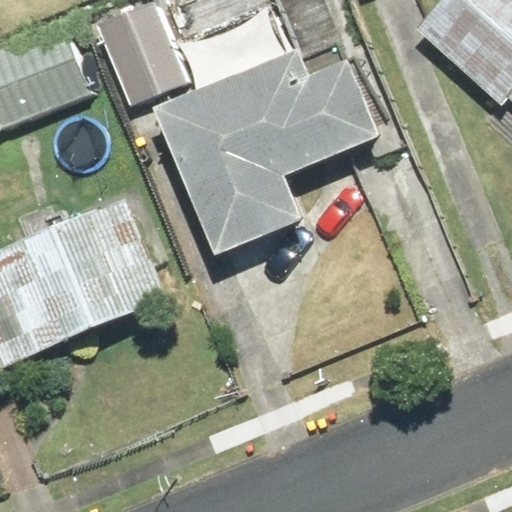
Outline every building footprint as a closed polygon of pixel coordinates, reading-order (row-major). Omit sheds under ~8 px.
[(511,0),(451,0),(424,35),(511,105),(511,0)] [(151,6),(98,28),(133,108),(185,86),(151,6)] [(66,9),(0,40),(0,111),(9,131),(103,87),(66,9)] [(313,57),(166,114),(224,259),(316,223),(300,181),(404,140),(372,58),(322,77),(313,57)] [(0,252),(0,365),(2,370),(176,302),(135,199),(0,252)]
